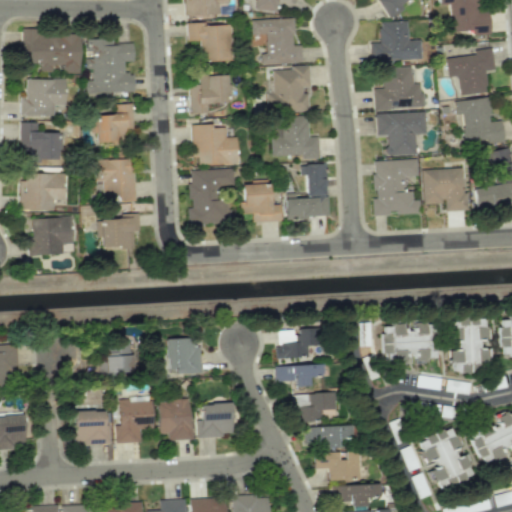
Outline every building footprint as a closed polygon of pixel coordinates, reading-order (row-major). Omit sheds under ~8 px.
[(226,3),(225,0),(182,0),(183,16),(216,15),(215,4),(226,3)] [(253,0),(253,10),(275,11),(275,0),(253,0)] [(376,0),(386,18),(402,9),(399,4),(405,0),(376,0)] [(437,0),(438,4),(446,4),(447,31),(470,30),(470,34),(487,34),(487,11),(475,11),(475,0),(437,0)] [(248,19),(248,35),(263,34),(263,49),(258,49),(258,64),(299,62),(298,45),(291,45),(290,18),(248,19)] [(418,60),(417,39),(405,40),(404,21),(376,21),(377,42),(367,42),(368,61),(418,60)] [(184,22),(184,40),(197,40),(198,61),(228,60),(227,24),(203,25),(203,22),(184,22)] [(76,73),(77,32),(19,31),(18,64),(35,64),(35,71),(49,72),(50,64),(60,64),(60,73),(76,73)] [(81,96),(131,94),(130,72),(122,73),(121,61),(131,61),(130,43),(110,44),(110,38),(85,39),(86,58),(82,58),(82,69),(89,68),(89,84),(81,84),(81,96)] [(457,95),(484,91),(482,70),(492,69),(489,47),(472,50),(472,54),(443,57),(445,76),(454,76),(457,95)] [(269,70),(269,92),(263,93),(264,108),(276,107),(277,111),(305,111),(305,93),(300,93),(300,87),(307,86),(306,65),(288,66),(288,69),(269,70)] [(419,107),(419,82),(410,83),(409,66),(378,67),(379,88),(371,88),(371,109),(419,107)] [(224,75),(195,76),(195,84),(186,84),(188,113),(204,113),(204,103),(225,102),(224,75)] [(23,78),(22,97),(18,97),(17,115),(51,116),(51,105),(62,105),(62,79),(23,78)] [(451,100),(452,114),(459,113),(462,144),(501,141),(499,120),(488,121),(485,97),(451,100)] [(92,142),(121,141),(121,129),(130,129),(129,103),(112,104),(112,114),(92,115),(92,142)] [(373,113),(373,135),(383,135),(384,155),(413,154),(412,134),(422,133),(422,111),(373,113)] [(267,134),(268,155),(299,155),(299,158),(316,158),(315,136),(305,136),(305,115),(275,115),(276,134),(267,134)] [(55,160),(54,132),(34,132),(34,122),(16,122),(17,151),(25,151),(25,160),(55,160)] [(233,136),(222,137),(222,127),(209,127),(209,124),(189,124),(190,164),(234,163),(233,136)] [(511,199),(511,179),(506,147),(483,151),(489,182),(469,186),(473,207),(511,199)] [(131,199),(131,158),(90,159),(91,181),(99,181),(100,200),(131,199)] [(417,213),(416,199),(410,200),(410,190),(402,191),(402,176),(415,175),(414,159),(370,160),(371,198),(368,198),(369,215),(417,213)] [(323,194),(322,163),(297,164),(297,175),(302,174),(303,195),(323,194)] [(419,169),(420,204),(441,203),(441,210),(462,210),(460,167),(419,169)] [(231,222),(231,209),(224,209),(224,197),(218,197),(217,185),(230,185),(230,168),(188,169),(188,183),(186,183),(186,207),(184,207),(185,224),(231,222)] [(22,181),(17,181),(17,210),(50,210),(50,199),(61,199),(61,173),(22,173),(22,181)] [(277,220),(277,203),(267,204),(266,179),(247,179),(247,183),(238,184),(239,214),(248,213),(248,222),(277,220)] [(292,197),(292,193),(282,193),(282,217),(325,215),(325,196),(292,197)] [(131,247),(130,231),(136,230),(135,213),(117,213),(117,218),(93,219),(94,237),(98,237),(98,248),(131,247)] [(28,218),(28,238),(25,238),(26,255),(60,254),(59,244),(69,244),(68,216),(28,218)] [(487,370),(484,348),(477,348),(476,339),(485,338),(482,316),(447,320),(451,349),(445,350),(448,374),(487,370)] [(511,317),(495,319),(498,354),(508,353),(508,358),(511,357),(511,317)] [(432,323),(422,323),(421,319),(409,320),(410,330),(401,331),(401,322),(378,323),(380,363),(403,362),(403,353),(411,353),(412,361),(433,360),(432,323)] [(273,357),(305,356),(305,345),(315,345),(314,327),(293,328),(293,332),(275,333),(276,347),(273,347),(273,357)] [(163,338),(164,373),(197,372),(196,337),(163,338)] [(127,342),(103,343),(104,356),(95,357),(96,373),(129,372),(127,342)] [(0,344),(0,382),(15,382),(13,344),(0,344)] [(271,365),(272,381),(291,380),(291,386),(306,385),(306,376),(319,375),(319,364),(271,365)] [(291,421),(322,420),(322,409),(332,408),(332,392),(290,394),(291,421)] [(155,434),(165,433),(165,440),(188,439),(186,399),(153,400),(155,434)] [(137,442),(136,428),(150,428),(149,400),(115,401),(116,425),(112,425),(112,443),(137,442)] [(194,437),(221,436),(221,433),(229,433),(228,403),(197,404),(197,419),(193,419),(194,437)] [(477,466),(502,458),(499,448),(507,445),(510,453),(511,452),(511,408),(490,416),(491,421),(466,429),(477,466)] [(70,411),(71,444),(107,443),(106,424),(102,424),(101,409),(70,411)] [(0,413),(0,448),(21,448),(20,414),(0,413)] [(301,447),(336,446),(336,437),(349,436),(349,425),(301,426),(301,447)] [(464,454),(454,457),(451,448),(459,446),(456,434),(450,435),(448,429),(415,438),(422,462),(431,459),(433,468),(429,469),(434,488),(471,478),(464,454)] [(326,468),(326,479),(357,478),(356,451),(311,452),(312,469),(326,468)] [(330,485),(330,504),(349,503),(349,505),(364,505),(364,495),(377,494),(377,484),(330,485)] [(229,496),(229,511),(265,511),(265,495),(229,496)] [(222,511),(222,497),(186,498),(186,511),(222,511)] [(440,511),(472,511),(488,508),(485,497),(440,509),(440,511)] [(144,510),(143,511),(181,511),(181,499),(156,499),(157,509),(144,510)] [(136,511),(136,502),(103,502),(103,511),(136,511)]
